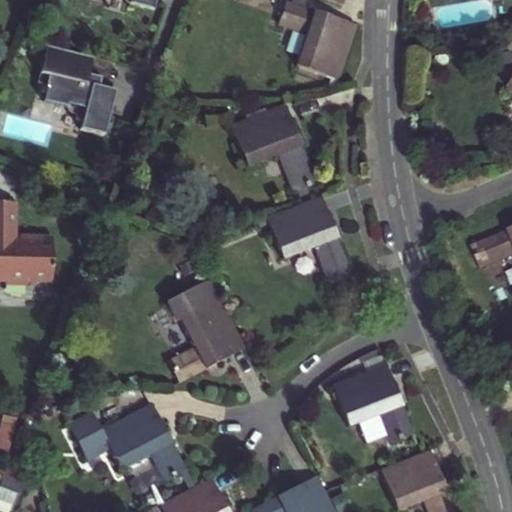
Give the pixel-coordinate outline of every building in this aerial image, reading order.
[(134,0),(131,11),(155,17),(159,0),(134,0)] [(322,0),(347,9),(350,0),(322,0)] [(362,29),(292,5),(287,23),(312,32),(301,65),(343,80),(362,29)] [(87,82),(92,64),(49,53),(42,81),(50,83),(48,92),(45,91),(43,98),(47,99),(45,109),(68,115),(69,112),(87,117),(81,136),(105,142),(115,104),(107,103),(110,93),(100,91),(102,86),(87,82)] [(116,70),(92,64),(87,82),(102,86),(112,88),(116,70)] [(300,194),(319,186),(290,107),(236,126),(252,169),(285,157),(300,194)] [(271,218),(287,261),(320,250),(335,288),(356,279),(324,198),(271,218)] [(28,292),(53,295),(59,255),(48,253),(49,248),(27,245),(26,250),(21,250),(26,213),(0,208),(0,288),(7,289),(6,292),(28,295),(28,292)] [(511,232),(475,244),(483,270),(511,261),(511,232)] [(172,360),(186,387),(252,353),(214,281),(171,304),(180,322),(184,319),(199,346),(172,360)] [(395,448),(418,437),(391,368),(340,389),(355,430),(384,419),(395,448)] [(70,434),(80,452),(90,469),(112,457),(123,476),(151,460),(166,486),(189,472),(153,410),(104,438),(94,420),(70,434)] [(385,473),(400,511),(402,511),(429,504),(432,511),(457,511),(435,454),(385,473)] [(335,511),(317,476),(250,511),(335,511)] [(8,491),(17,495),(22,481),(13,477),(8,491)] [(230,511),(217,482),(166,508),(168,511),(230,511)]
